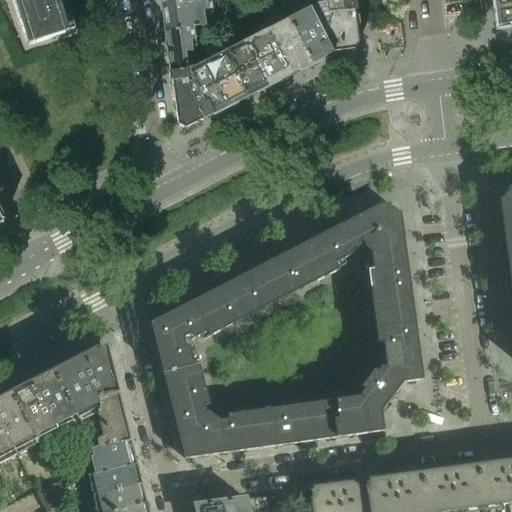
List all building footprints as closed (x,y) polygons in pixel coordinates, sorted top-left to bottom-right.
[(17,0),(32,45),(63,35),(52,0),(17,0)] [(245,0),(246,8),(254,8),(252,0),(245,0)] [(354,0),(322,0),(323,3),(324,13),(356,9),(354,0)] [(511,0),(490,0),(495,30),(511,27),(511,0)] [(205,1),(161,7),(164,30),(192,27),(204,25),(202,12),(207,11),(205,1)] [(324,13),(323,3),(316,4),(309,8),(331,52),(353,49),(357,43),(355,27),(358,24),(356,9),(324,13)] [(309,8),(286,19),(309,64),(331,52),(309,8)] [(309,64),(286,19),(265,30),(288,75),(309,64)] [(192,27),(164,30),(170,72),(186,69),(186,67),(184,52),(190,51),(188,39),(193,39),(192,27)] [(288,75),(265,30),(243,41),(267,85),(288,75)] [(267,85),(243,41),(222,52),(245,96),(267,85)] [(245,96),(222,52),(202,62),(225,107),(245,96)] [(225,107),(202,62),(193,66),(186,67),(186,69),(189,89),(203,118),(225,107)] [(186,69),(170,72),(167,72),(171,100),(174,102),(177,124),(184,128),(203,118),(189,89),(186,69)] [(511,188),(508,189),(509,192),(502,200),(500,201),(505,239),(511,238),(511,188)] [(380,207),(335,230),(350,258),(361,245),(366,249),(368,247),(374,252),(374,256),(406,253),(401,214),(398,215),(390,208),(389,206),(380,207)] [(335,230),(280,258),(297,289),(310,282),(313,287),(338,274),(334,267),(350,258),(335,230)] [(377,299),(379,315),(414,311),(406,253),(374,256),(372,257),(374,273),(368,274),(372,300),(377,299)] [(280,258),(247,276),(228,285),(244,317),(259,309),(261,313),(287,300),(285,296),(297,289),(280,258)] [(228,285),(177,311),(191,337),(193,342),(206,336),(209,340),(234,327),(233,323),(244,317),(228,285)] [(177,311),(151,325),(164,376),(195,368),(191,351),(189,349),(187,349),(185,341),(191,337),(177,311)] [(383,345),(387,370),(387,372),(422,367),(414,311),(379,315),(381,331),(376,332),(378,345),(383,345)] [(123,407),(109,353),(102,350),(76,363),(102,412),(123,407)] [(76,363),(56,373),(82,423),(97,415),(102,412),(76,363)] [(361,395),(362,404),(364,404),(369,435),(385,433),(382,413),(404,384),(424,381),(422,367),(387,372),(387,370),(381,371),(377,375),(375,374),(362,390),(364,392),(361,395)] [(195,368),(164,376),(180,439),(205,434),(214,419),(209,416),(208,417),(205,409),(210,408),(203,383),(199,384),(195,368)] [(56,373),(34,385),(60,435),(71,454),(90,443),(82,423),(56,373)] [(34,385),(13,395),(39,446),(60,435),(34,385)] [(13,395),(0,401),(0,422),(18,457),(39,446),(13,395)] [(326,409),(311,411),(315,442),(369,435),(364,404),(362,404),(349,406),(349,402),(325,405),(326,409)] [(132,442),(123,407),(102,412),(97,415),(104,440),(101,440),(99,445),(101,450),(132,442)] [(272,417),(256,419),(260,450),(315,442),(311,411),(295,413),(294,409),(272,412),(272,417)] [(219,424),(214,419),(205,434),(180,439),(185,460),(260,450),(256,419),(242,421),(241,416),(229,418),(230,422),(219,424)] [(0,422),(0,466),(18,457),(0,422)] [(132,442),(101,450),(93,452),(94,458),(92,459),(96,475),(137,465),(132,442)] [(511,491),(508,464),(480,468),(485,509),(511,504),(511,491)] [(137,465),(96,475),(88,477),(93,497),(142,485),(137,465)] [(480,468),(452,472),(457,511),(461,511),(485,509),(480,468)] [(457,511),(452,472),(424,476),(428,511),(457,511)] [(428,511),(424,476),(396,480),(400,511),(428,511)] [(400,511),(396,480),(368,484),(371,511),(400,511)] [(371,511),(368,484),(339,488),(342,511),(371,511)] [(142,485),(93,497),(96,511),(113,511),(147,504),(142,485)] [(46,511),(47,511),(59,506),(50,486),(37,493),(46,511)] [(342,511),(339,488),(311,491),(313,511),(342,511)] [(249,511),(246,500),(197,507),(197,511),(249,511)] [(275,511),(292,508),(290,502),(274,506),(275,511)]
